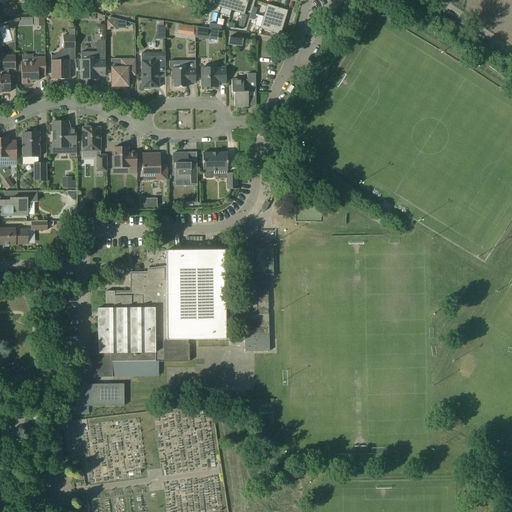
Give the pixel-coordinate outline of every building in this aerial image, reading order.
[(270,26),(276,5),(264,2),(258,23),(270,26)] [(270,26),(282,29),(288,8),(276,5),(270,26)] [(65,6),(62,13),(68,16),(71,9),(65,6)] [(3,17),(16,14),(14,7),(1,10),(3,17)] [(42,16),(34,17),(34,26),(43,25),(42,16)] [(19,17),(19,25),(31,25),(31,17),(19,17)] [(107,30),(116,30),(116,21),(107,21),(107,30)] [(194,27),(186,26),(185,35),(193,36),(194,27)] [(217,39),(217,29),(196,28),(196,38),(217,39)] [(75,35),(68,36),(63,36),(63,53),(61,53),(58,55),(58,60),(51,60),(51,79),(69,79),(69,60),(68,60),(68,49),(75,49),(75,35)] [(242,39),(229,37),(228,45),(241,46),(242,39)] [(81,52),(81,60),(81,80),(98,80),(97,76),(105,76),(105,60),(97,60),(97,52),(81,52)] [(165,53),(153,53),(141,53),(141,88),(143,88),(143,90),(149,90),(149,88),(159,88),(159,71),(165,71),(165,53)] [(0,75),(0,94),(2,93),(9,92),(9,75),(8,75),(8,69),(15,69),(15,56),(2,56),(3,69),(3,75),(0,75)] [(33,62),(21,63),(21,84),(32,84),(32,81),(38,81),(38,76),(45,76),(45,57),(33,57),(33,62)] [(135,59),(120,59),(120,67),(111,68),(111,87),(128,87),(128,76),(135,76),(135,59)] [(188,61),(171,61),(169,61),(169,69),(171,68),(171,80),(173,80),(174,88),(188,87),(188,83),(195,83),(195,69),(188,69),(188,61)] [(201,68),(201,87),(218,87),(218,84),(225,84),(225,68),(217,68),(201,68)] [(234,107),(256,106),(255,73),(247,74),(247,80),(231,80),(231,93),(234,93),(234,107)] [(68,144),(76,144),(76,129),(68,129),(68,124),(52,124),(52,145),(58,145),(59,147),(61,148),(68,147),(68,144)] [(82,151),(96,151),(96,171),(106,171),(106,155),(100,155),(100,151),(100,127),(90,127),(89,126),(85,126),(84,127),(82,128),(82,151)] [(24,163),(34,163),(34,181),(46,181),(46,163),(37,163),(37,157),(39,157),(39,133),(30,133),(29,132),(25,132),(24,133),(22,133),(22,135),(21,136),(22,138),(22,157),(23,162),(24,163)] [(8,161),(16,160),(16,140),(8,141),(8,139),(0,138),(0,156),(8,157),(8,161)] [(112,155),(112,168),(121,168),(128,168),(136,168),(136,152),(128,152),(128,147),(114,147),(114,155),(112,155)] [(213,171),(227,171),(227,152),(202,153),(202,171),(204,172),(204,177),(205,178),(212,178),(213,177),(213,171)] [(174,163),(175,180),(190,180),(190,184),(197,184),(196,162),(188,162),(188,153),(172,153),(172,163),(174,163)] [(156,180),(167,180),(166,165),(159,165),(159,154),(142,154),(142,174),(156,174),(156,180)] [(226,173),(227,183),(227,189),(237,189),(237,173),(226,173)] [(8,177),(0,182),(5,191),(13,185),(8,177)] [(10,200),(0,200),(0,215),(27,215),(27,202),(36,201),(36,191),(10,192),(10,200)] [(77,191),(68,191),(68,195),(73,200),(77,200),(77,191)] [(144,196),(139,203),(147,209),(152,201),(144,196)] [(89,200),(79,200),(80,209),(90,209),(89,200)] [(47,230),(47,221),(31,221),(31,230),(47,230)] [(15,229),(15,228),(0,227),(0,246),(3,246),(5,247),(8,247),(10,246),(15,246),(16,245),(24,244),(27,244),(27,229),(15,229)] [(249,248),(245,249),(245,264),(242,264),(242,279),(244,279),(244,291),(242,291),(242,303),(245,303),(245,315),(242,315),(243,321),(244,321),(244,335),(251,335),(251,332),(262,332),(262,335),(268,334),(268,313),(257,313),(256,309),(268,309),(267,277),(273,277),(272,244),(249,245),(249,248)] [(189,344),(188,344),(188,340),(225,339),(224,250),(166,251),(166,266),(150,268),(148,268),(147,270),(147,272),(129,272),(130,281),(131,281),(131,291),(114,291),(105,291),(106,308),(97,308),(98,350),(88,350),(88,377),(113,377),(113,376),(158,376),(158,362),(189,362),(189,344)] [(250,340),(244,340),(244,352),(269,351),(269,339),(262,340),(261,341),(252,341),(250,340)] [(75,384),(76,406),(124,406),(123,384),(75,384)] [(271,429),(270,414),(260,414),(260,419),(262,419),(262,429),(271,429)]
